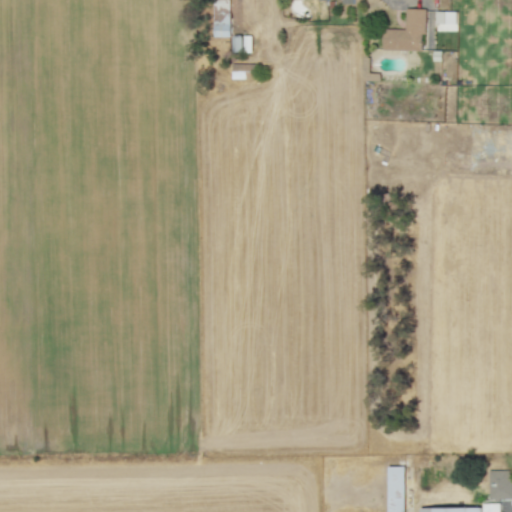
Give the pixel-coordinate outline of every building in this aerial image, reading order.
[(213,0),(213,38),(229,38),(229,0),(213,0)] [(424,51),(424,10),(406,9),(405,30),(383,30),(383,50),(424,51)] [(456,32),(456,12),(435,12),(435,31),(456,32)] [(251,53),(251,36),(239,37),(232,37),(232,53),(251,53)] [(231,80),(255,80),(255,64),(231,64),(231,80)] [(388,511),(404,511),(404,467),(388,467),(388,511)] [(488,471),(489,500),(511,499),(511,470),(488,471)]
